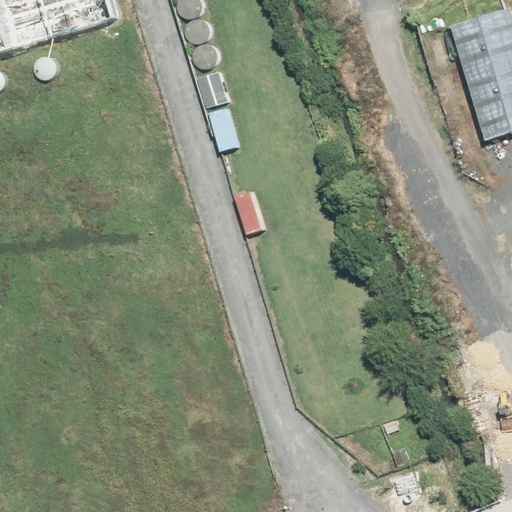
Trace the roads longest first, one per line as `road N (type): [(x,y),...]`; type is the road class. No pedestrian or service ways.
road 1 (unknown): [(132,0),(294,511)]
road 2 (unknown): [(511,302),(409,130),(379,0)]
